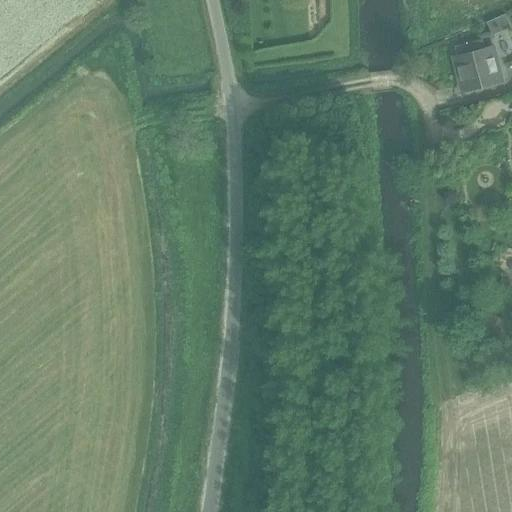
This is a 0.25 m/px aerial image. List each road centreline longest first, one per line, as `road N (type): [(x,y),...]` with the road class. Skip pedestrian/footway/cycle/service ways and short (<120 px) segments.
road 1 (unclassified): [(220,0),(243,125),(235,428),(221,511)]
road 2 (track): [(240,107),(415,88),(439,100),(508,88)]
road 3 (track): [(439,147),(448,372)]
